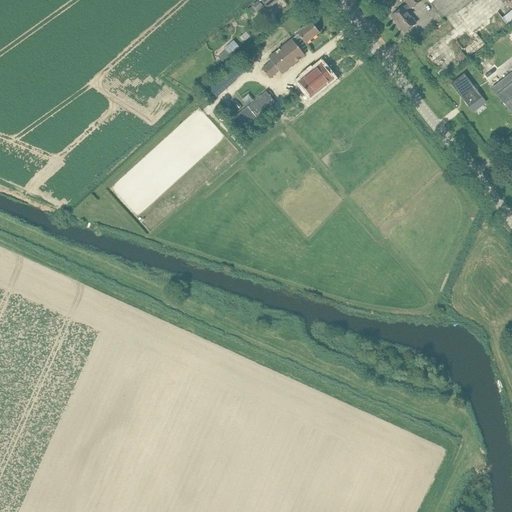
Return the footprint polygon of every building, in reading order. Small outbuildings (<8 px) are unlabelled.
[(269,9),(274,4),(279,0),(259,0),(259,1),(248,9),(253,15),(263,7),(262,6),(264,5),(267,9),(269,9)] [(411,8),(421,1),(419,0),(404,0),(407,4),(403,7),(391,17),(404,33),(412,27),(416,24),(407,12),(411,8)] [(305,44),(311,39),(319,33),(311,22),(303,29),(297,33),(298,35),(269,59),(270,61),(261,69),(262,71),(269,79),(278,72),(281,75),(304,56),(296,45),(302,40),(305,44)] [(478,58),(490,68),(493,63),(481,53),(478,58)] [(217,98),(251,68),(244,59),(209,89),(217,98)] [(499,62),(489,69),(492,74),(502,67),(499,62)] [(332,79),(321,65),(313,71),(312,70),(301,79),(302,80),(299,82),(300,83),(295,87),(302,96),(304,99),(310,95),(310,96),(332,79)] [(511,71),(491,88),(511,114),(511,71)] [(464,73),(450,83),(469,107),(483,96),(464,73)]
